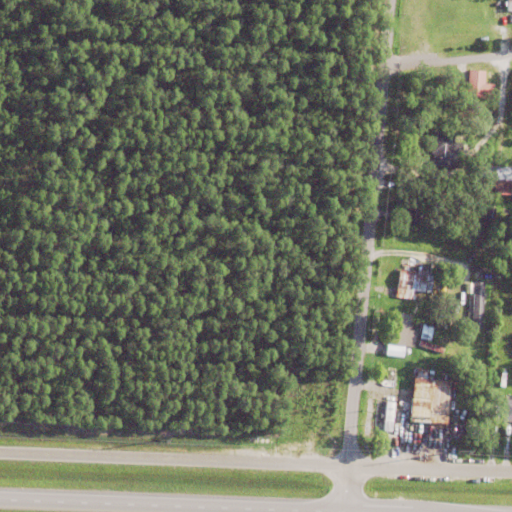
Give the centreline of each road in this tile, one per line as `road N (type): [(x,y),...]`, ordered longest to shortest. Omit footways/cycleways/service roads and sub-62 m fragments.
road 1 (residential): [(348,511),(390,0)]
road 2 (primary): [(377,511),(0,498)]
road 3 (residential): [(384,67),(511,53)]
